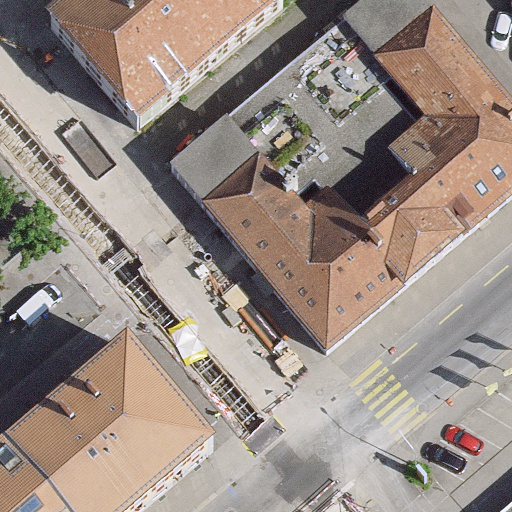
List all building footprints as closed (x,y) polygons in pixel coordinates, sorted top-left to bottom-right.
[(286,13),(274,0),(85,0),(47,32),(136,138),(286,13)] [(412,0),(374,0),(338,32),(373,72),(432,22),(412,0)] [(511,204),(511,115),(432,22),(373,72),(424,132),(387,163),(412,193),(459,249),(511,204)] [(172,173),(208,216),(257,174),(221,132),(172,173)] [(329,359),(405,295),(357,239),(330,262),(257,174),(208,216),(329,359)] [(405,295),(459,249),(412,193),(357,239),(405,295)] [(0,223),(0,273),(25,253),(0,223)] [(147,511),(213,457),(128,355),(8,456),(54,511),(147,511)] [(0,511),(54,511),(8,456),(0,462),(0,511)]
